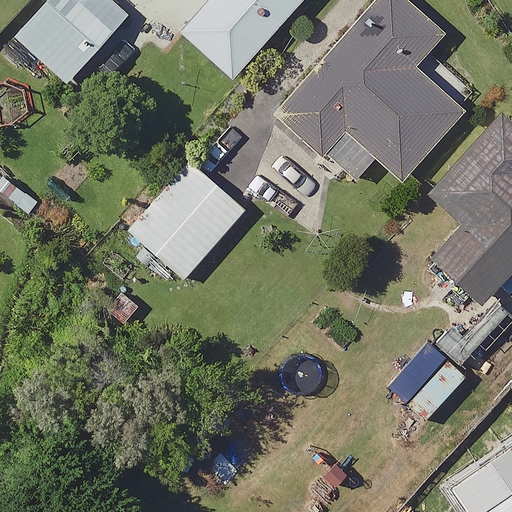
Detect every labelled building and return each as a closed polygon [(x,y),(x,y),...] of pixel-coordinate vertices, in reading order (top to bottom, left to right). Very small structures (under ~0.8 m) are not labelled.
[(34,0),(10,27),(65,79),(128,11),(115,0),(34,0)] [(192,0),(172,22),(226,71),(291,0),(192,0)] [(412,0),(364,0),(267,105),(318,151),(341,126),(396,176),(461,106),(412,60),(442,27),(412,0)] [(422,250),(476,298),(511,257),(511,121),(494,105),(421,188),(453,216),(422,250)] [(124,222),(181,272),(241,204),(183,154),(124,222)] [(10,165),(0,176),(0,193),(29,218),(47,196),(10,165)] [(466,333),(458,326),(441,345),(499,393),(511,377),(511,321),(492,305),(466,333)] [(511,511),(511,481),(469,511),(511,511)]
